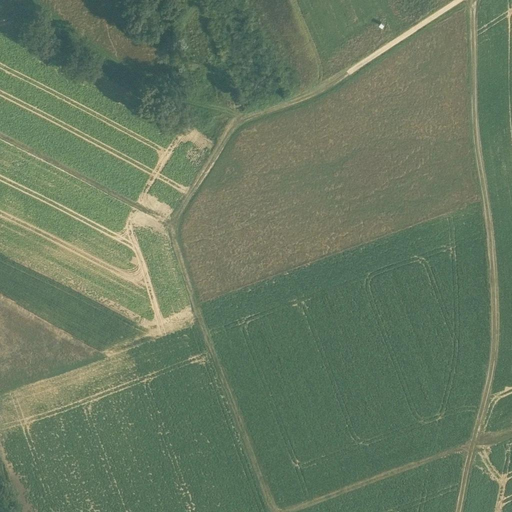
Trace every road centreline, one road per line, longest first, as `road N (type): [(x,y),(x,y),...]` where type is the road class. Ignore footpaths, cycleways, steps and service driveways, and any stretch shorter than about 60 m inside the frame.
road 1 (track): [(474,0),(476,143),(496,353),(459,511)]
road 2 (track): [(27,0),(53,32),(142,81),(242,117),(320,91),(461,0)]
road 3 (track): [(275,511),(173,226)]
road 4 (track): [(472,447),(287,511)]
road 5 (track): [(0,135),(173,226)]
road 6 (track): [(242,117),(173,226)]
